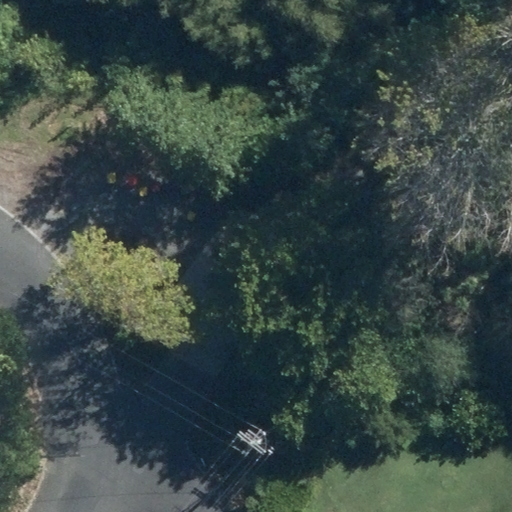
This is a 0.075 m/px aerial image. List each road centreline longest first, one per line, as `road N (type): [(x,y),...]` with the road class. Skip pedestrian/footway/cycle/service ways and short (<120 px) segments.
road 1 (unknown): [(196,511),(79,401),(511,33)]
road 2 (residential): [(73,511),(79,401),(49,314),(0,270)]
